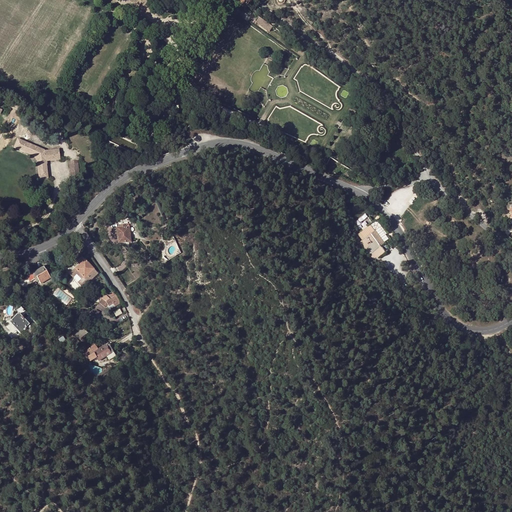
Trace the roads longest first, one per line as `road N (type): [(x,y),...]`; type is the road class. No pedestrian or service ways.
road 1 (tertiary): [(74,224),(135,171),(217,143),(251,148),(356,191)]
road 2 (residential): [(263,0),(265,11),(368,85),(423,167)]
road 3 (tertiary): [(356,191),(397,227),(455,323),(481,331),(511,321)]
road 4 (track): [(141,343),(187,424),(186,511)]
road 5 (residential): [(74,224),(112,274),(141,343)]
